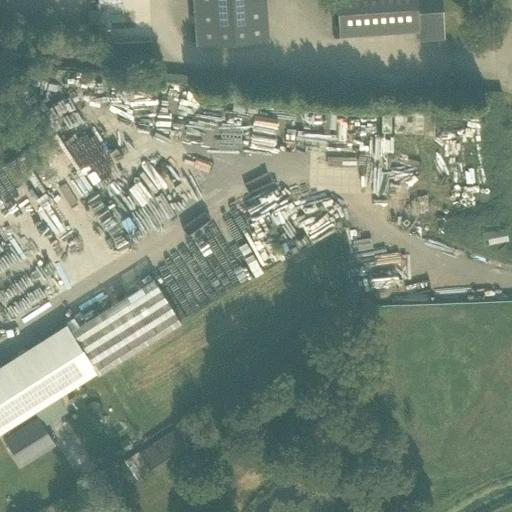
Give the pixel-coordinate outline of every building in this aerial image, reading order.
[(192,0),(196,43),(268,38),(264,0),(192,0)] [(443,37),(440,0),(335,0),(338,34),(416,29),(417,39),(443,37)] [(0,429),(93,371),(67,330),(63,323),(0,362),(0,429)] [(55,444),(37,416),(3,438),(21,466),(55,444)] [(152,474),(187,451),(186,449),(201,439),(190,422),(188,423),(186,420),(138,452),(137,450),(106,470),(112,480),(122,474),(127,483),(149,469),(152,474)]
